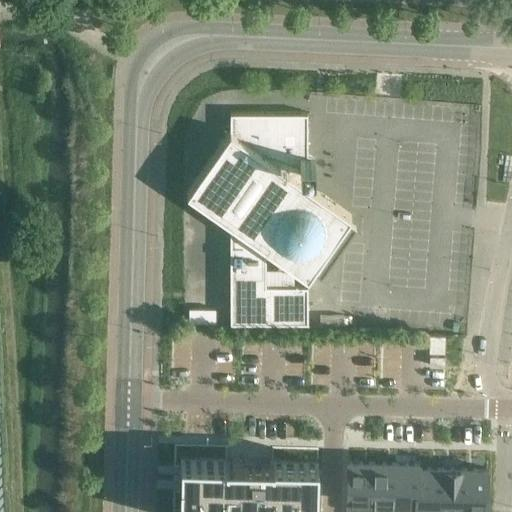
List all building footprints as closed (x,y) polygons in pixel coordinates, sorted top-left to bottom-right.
[(230,130),(186,192),(230,223),(230,323),(308,323),(308,285),(266,285),(265,248),(308,277),(312,271),(321,277),(356,228),(347,221),(351,215),(307,184),(307,149),(307,112),(230,112),(230,130)] [(430,346),(429,351),(444,352),(444,346),(444,336),(444,335),(430,335),(430,336),(430,346)] [(430,364),(430,365),(445,366),(445,365),(445,356),(430,356),(430,364)] [(179,511),(316,511),(317,462),(317,461),(316,461),(287,460),(264,459),(235,459),(211,458),(180,457),(180,459),(179,511)] [(348,461),(346,511),(370,511),(372,462),(348,461)] [(372,462),(370,511),(393,511),(395,463),(372,462)] [(395,463),(393,511),(417,511),(417,509),(416,509),(417,467),(418,467),(419,463),(395,463)] [(417,467),(416,509),(417,509),(439,509),(440,468),(418,467),(417,467)] [(439,509),(438,511),(461,511),(463,468),(440,468),(439,509)] [(461,511),(485,511),(486,511),(487,469),(463,468),(461,511)]
